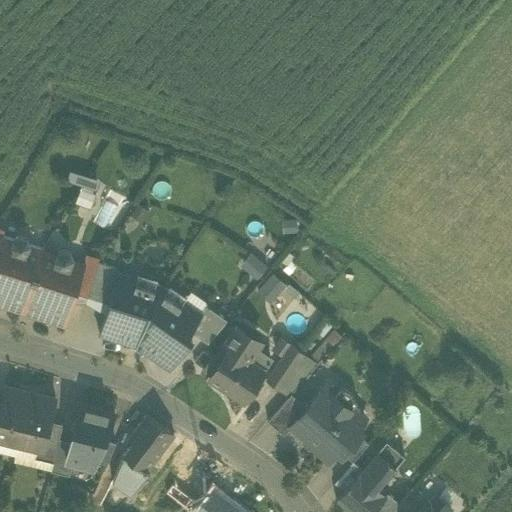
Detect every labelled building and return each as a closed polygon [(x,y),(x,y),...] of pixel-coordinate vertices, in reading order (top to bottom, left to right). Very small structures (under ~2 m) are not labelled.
[(13,237),(2,233),(0,241),(11,244),(13,237)] [(9,303),(23,308),(40,257),(26,253),(29,242),(26,236),(19,234),(13,237),(11,244),(0,241),(0,240),(0,304),(4,306),(9,303)] [(57,251),(29,242),(26,253),(40,257),(53,261),(57,251)] [(53,261),(40,257),(23,308),(38,313),(40,317),(46,319),(51,317),(65,321),(72,300),(75,291),(83,266),(81,266),(70,262),(72,256),(69,250),(63,248),(57,251),(53,261)] [(247,248),(236,260),(251,275),(263,262),(247,248)] [(83,259),(72,256),(70,262),(81,266),(83,259)] [(75,291),(86,295),(97,260),(84,256),(83,259),(81,266),(83,266),(75,291)] [(120,268),(97,260),(86,295),(108,301),(118,270),(119,270),(120,268)] [(266,300),(282,281),(268,269),(252,288),(266,300)] [(98,332),(136,344),(140,337),(149,308),(162,284),(141,278),(139,286),(117,279),(120,271),(119,270),(118,270),(108,301),(105,311),(98,332)] [(141,278),(120,271),(117,279),(139,286),(141,278)] [(179,296),(162,284),(149,308),(140,337),(136,344),(170,367),(191,335),(187,333),(189,329),(202,311),(200,311),(200,310),(195,317),(174,303),(179,296)] [(85,299),(86,295),(75,291),(72,300),(85,299)] [(86,295),(85,299),(105,311),(108,301),(86,295)] [(200,310),(179,296),(174,303),(195,317),(200,310)] [(189,329),(207,341),(227,318),(205,303),(200,311),(202,311),(189,329)] [(228,345),(248,357),(254,347),(258,342),(235,327),(230,335),(228,334),(224,341),(223,340),(212,356),(210,355),(203,366),(210,372),(228,345)] [(243,398),(264,368),(248,357),(228,345),(210,372),(208,375),(243,398)] [(263,380),(276,389),(299,354),(286,345),(263,380)] [(270,358),(254,347),(248,357),(264,368),(270,358)] [(276,389),(287,396),(290,392),(314,364),(299,354),(276,389)] [(351,405),(356,399),(355,396),(353,394),(351,392),(349,390),(347,389),(345,387),(342,386),(340,385),(334,391),(325,383),(306,405),(291,423),(292,423),(304,434),(304,439),(328,459),(337,449),(341,453),(343,452),(358,433),(362,430),(357,426),(365,416),(351,405)] [(0,435),(18,440),(30,391),(5,385),(1,402),(0,404),(0,435)] [(55,397),(30,391),(18,440),(37,444),(43,446),(50,420),(55,397)] [(306,405),(290,392),(287,396),(267,419),(283,433),(292,423),(291,423),(306,405)] [(72,459),(93,464),(94,461),(104,437),(114,412),(79,403),(70,439),(66,457),(72,459)] [(123,454),(146,470),(173,434),(146,414),(133,431),(138,435),(123,454)] [(34,456),(53,461),(59,436),(62,423),(50,420),(43,446),(37,444),(34,456)] [(343,452),(352,460),(352,459),(368,441),(358,433),(343,452)] [(70,439),(59,436),(53,461),(50,469),(69,474),(72,459),(66,457),(70,439)] [(94,461),(105,465),(115,441),(104,437),(94,461)] [(335,498),(352,511),(370,511),(372,510),(386,493),(377,486),(404,454),(386,438),(361,467),(343,489),(335,498)] [(149,472),(146,470),(123,454),(111,480),(130,494),(149,472)] [(361,467),(352,459),(352,460),(334,481),(343,489),(361,467)] [(185,466),(172,483),(193,499),(206,481),(185,466)] [(96,497),(105,501),(114,483),(105,479),(96,497)] [(187,507),(193,499),(172,483),(166,491),(187,507)] [(247,511),(212,485),(192,511),(193,511),(247,511)] [(372,510),(374,511),(391,511),(400,502),(387,491),(386,493),(372,510)] [(443,511),(450,504),(436,493),(429,502),(425,499),(413,511),(443,511)]
